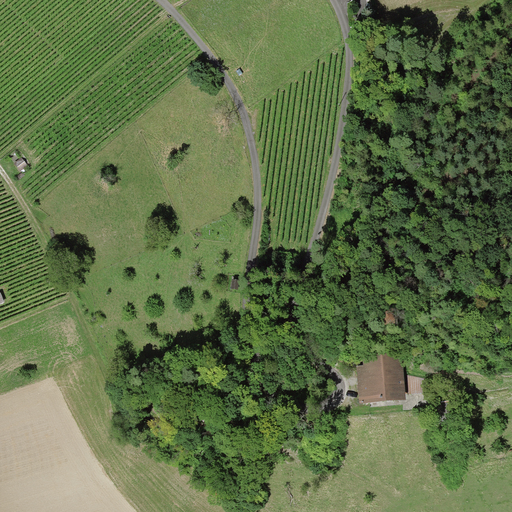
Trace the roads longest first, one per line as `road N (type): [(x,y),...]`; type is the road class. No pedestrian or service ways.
road 1 (residential): [(333,0),(348,38),(342,126),(329,195),(293,296),(298,335),(338,393),(326,405),(304,407),(279,398),(264,380),(251,327),(260,194),(244,117),(209,47),(161,0)]
road 2 (track): [(0,166),(111,385)]
